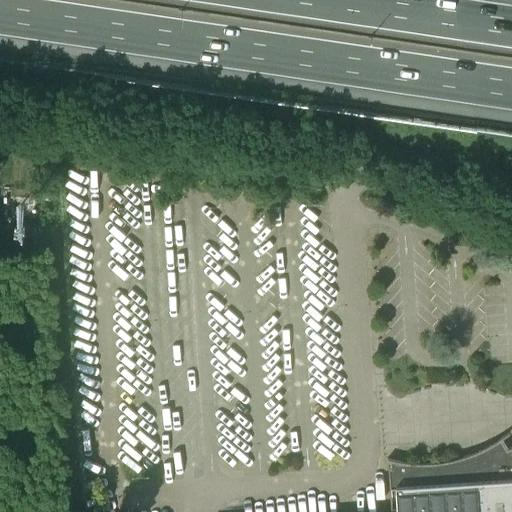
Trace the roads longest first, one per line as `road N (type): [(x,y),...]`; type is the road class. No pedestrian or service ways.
road 1 (unclassified): [(0,127),(358,178),(448,205),(511,240)]
road 2 (motorway): [(0,15),(511,89)]
road 3 (motorway): [(511,30),(315,0)]
